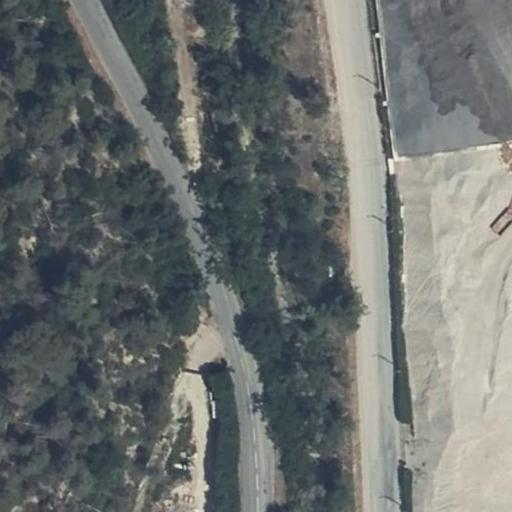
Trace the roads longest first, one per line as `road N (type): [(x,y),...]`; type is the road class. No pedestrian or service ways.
road 1 (residential): [(85,0),(208,209),(243,354),(259,511)]
road 2 (unclassified): [(385,511),(385,310),(344,0)]
